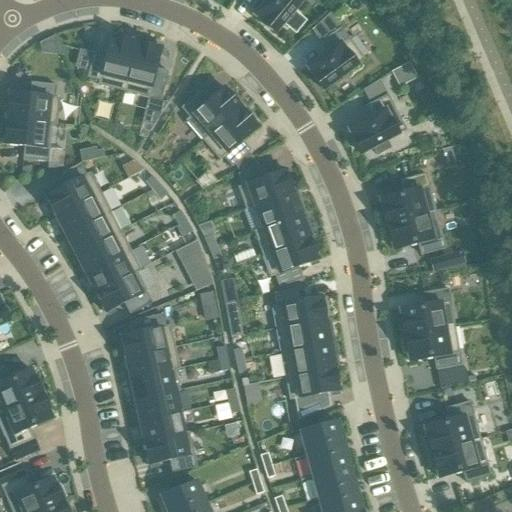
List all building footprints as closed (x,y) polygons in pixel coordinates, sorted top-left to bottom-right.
[(266,0),(254,15),(275,33),(283,23),(285,24),(295,13),(293,11),(301,0),(266,0)] [(328,53),(307,69),(323,91),(334,83),(336,85),(348,76),(346,74),(364,60),(341,29),(320,44),(328,53)] [(90,53),(84,78),(96,81),(95,85),(121,92),(134,39),(133,38),(132,42),(122,39),(122,36),(108,33),(102,56),(90,53)] [(134,39),(121,92),(146,98),(147,93),(159,96),(165,71),(153,69),(158,48),(134,42),(134,39)] [(399,87),(408,83),(401,68),(392,73),(399,87)] [(371,119),(349,130),(361,155),(373,149),(377,156),(391,149),(387,141),(406,131),(388,96),(380,81),(363,92),(370,105),(365,108),(371,119)] [(0,118),(0,119),(54,125),(57,99),(52,98),(53,86),(28,83),(27,96),(6,94),(4,119),(0,118)] [(198,92),(179,108),(187,118),(183,121),(200,141),(241,105),(241,104),(238,107),(222,87),(206,101),(198,92)] [(241,105),(200,141),(217,160),(221,157),(229,167),(248,150),(240,141),(256,127),(239,108),(242,105),(241,105)] [(0,119),(0,120),(4,121),(1,146),(22,148),(21,160),(46,163),(49,125),(54,126),(54,125),(0,119)] [(451,147),(437,150),(439,159),(453,156),(451,147)] [(100,150),(94,151),(96,159),(102,158),(100,150)] [(61,187),(43,197),(53,217),(98,193),(88,173),(84,175),(78,164),(55,176),(61,187)] [(240,185),(235,187),(243,209),(252,206),(291,191),(283,170),(263,177),(259,165),(236,174),(240,185)] [(382,211),(379,212),(383,227),(435,212),(425,175),(400,182),(404,194),(379,201),(382,211)] [(151,177),(145,183),(153,192),(159,186),(151,177)] [(159,186),(153,192),(161,201),(167,195),(159,186)] [(291,191),(252,206),(261,228),(303,212),(297,198),(294,199),(291,191)] [(98,193),(53,217),(63,236),(109,212),(98,193)] [(109,212),(63,236),(73,255),(119,232),(109,212)] [(179,212),(172,216),(178,226),(185,222),(179,212)] [(261,228),(251,231),(260,255),(308,238),(305,230),(309,229),(303,212),(261,228)] [(435,212),(383,227),(388,242),(390,241),(393,251),(418,245),(421,257),(446,250),(435,212)] [(185,222),(178,226),(185,237),(192,232),(185,222)] [(119,232),(73,255),(84,275),(129,251),(119,232)] [(209,235),(202,238),(207,249),(214,246),(209,235)] [(308,238),(260,255),(268,277),(273,275),(277,287),(301,278),(296,267),(316,259),(308,238)] [(200,250),(197,244),(177,254),(180,260),(200,250)] [(214,246),(207,249),(212,260),(219,257),(214,246)] [(129,251),(84,275),(94,294),(135,273),(139,271),(129,251)] [(448,256),(429,261),(433,274),(452,271),(448,256)] [(135,273),(94,294),(104,313),(122,304),(128,315),(151,303),(135,273)] [(213,285),(211,280),(195,288),(197,293),(213,285)] [(275,305),(270,306),(274,328),(324,319),(320,296),(300,300),(297,288),(273,293),(275,305)] [(402,322),(399,323),(402,338),(455,328),(448,290),(423,295),(425,307),(400,312),(402,322)] [(213,295),(200,298),(202,306),(214,303),(213,295)] [(236,297),(224,299),(226,308),(238,305),(236,297)] [(139,332),(119,337),(124,359),(174,348),(169,326),(164,327),(161,315),(137,320),(139,332)] [(324,319),(274,328),(279,353),(333,343),(329,327),(326,327),(324,319)] [(455,328),(402,338),(405,353),(408,353),(410,363),(435,359),(437,371),(462,366),(455,328)] [(333,343),(279,353),(284,378),(334,368),(332,359),(336,359),(333,343)] [(224,347),(217,349),(219,361),(227,359),(224,347)] [(174,348),(124,359),(129,381),(174,371),(179,370),(174,348)] [(240,348),(232,350),(234,362),(242,360),(240,348)] [(227,359),(219,361),(222,372),(230,371),(227,359)] [(242,360),(234,362),(237,373),(245,372),(242,360)] [(334,368),(284,378),(288,400),(293,399),(296,418),(328,405),(326,393),(338,390),(334,368)] [(1,369),(0,369),(0,412),(43,393),(37,379),(34,381),(30,371),(6,381),(1,369)] [(174,371),(129,381),(134,402),(174,393),(179,392),(174,371)] [(234,389),(225,391),(226,393),(228,403),(237,401),(234,391),(234,389)] [(43,393),(0,412),(0,429),(14,462),(37,452),(27,429),(51,419),(46,409),(49,407),(43,393)] [(174,393),(134,402),(138,422),(179,413),(174,393)] [(237,401),(228,403),(231,415),(240,412),(237,401)] [(448,422),(424,429),(427,440),(424,440),(428,455),(480,440),(469,403),(445,410),(448,422)] [(179,413),(138,422),(143,442),(183,433),(179,413)] [(337,421),(299,432),(306,454),(343,444),(337,421)] [(183,433),(143,442),(148,465),(168,461),(171,473),(196,467),(188,432),(183,433)] [(480,440),(428,455),(432,470),(435,469),(438,480),(463,473),(467,485),(491,478),(480,440)] [(343,444),(306,454),(312,476),(349,466),(343,444)] [(267,453),(259,455),(263,467),(270,464),(267,453)] [(270,464),(263,467),(266,478),(274,476),(270,464)] [(19,466),(0,474),(0,487),(10,511),(42,511),(65,502),(59,488),(57,489),(52,479),(29,490),(19,466)] [(349,466),(312,476),(318,499),(355,488),(349,466)] [(255,469),(248,472),(251,483),(259,481),(255,469)] [(259,481),(251,483),(255,495),(263,492),(259,481)] [(196,482),(160,497),(166,511),(183,511),(205,503),(196,482)] [(355,488),(318,499),(321,511),(356,511),(361,511),(355,488)] [(281,496),(273,498),(277,510),(285,507),(281,496)] [(69,511),(65,502),(42,511),(69,511)] [(208,511),(205,503),(183,511),(208,511)]
